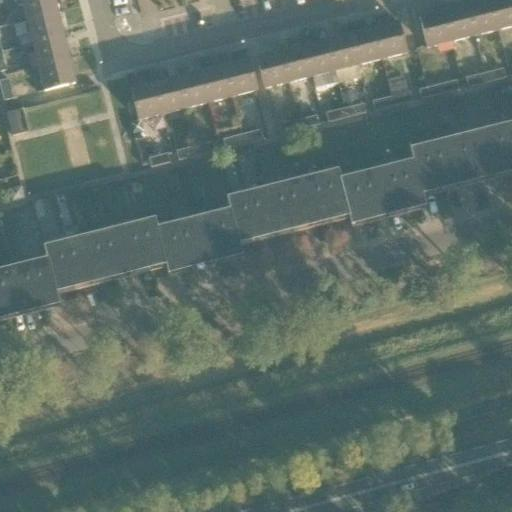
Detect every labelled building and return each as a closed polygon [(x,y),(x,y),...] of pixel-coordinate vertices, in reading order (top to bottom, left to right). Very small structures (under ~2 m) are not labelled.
[(22,0),(28,22),(58,14),(54,0),(22,0)] [(499,32),(511,28),(511,0),(494,0),(491,1),(499,32)] [(476,37),(499,32),(491,1),(468,7),(476,37)] [(453,43),(476,37),(468,7),(445,13),(453,43)] [(428,49),(453,43),(445,13),(421,19),(428,49)] [(20,49),(33,45),(64,37),(58,14),(28,22),(31,35),(17,39),(20,49)] [(383,61),(408,55),(400,24),(375,30),(383,61)] [(359,67),(383,61),(375,30),(352,36),(359,67)] [(336,73),(359,67),(352,36),(328,42),(336,73)] [(30,71),(39,68),(70,61),(64,37),(33,45),(36,55),(27,57),(30,71)] [(313,79),(336,73),(328,42),(305,48),(313,79)] [(290,85),(313,79),(305,48),(282,54),(290,85)] [(266,91),(290,85),(282,54),(258,60),(266,91)] [(45,92),(76,85),(70,61),(39,68),(45,92)] [(233,99),(257,93),(249,62),(226,68),(233,99)] [(210,105),(233,99),(226,68),(202,74),(210,105)] [(486,75),(488,84),(507,79),(505,70),(486,75)] [(187,110),(210,105),(202,74),(179,79),(187,110)] [(469,89),(488,84),(486,75),(467,80),(469,89)] [(164,116),(187,110),(179,79),(156,85),(164,116)] [(9,80),(0,82),(0,84),(4,102),(14,100),(10,87),(9,80)] [(439,87),(441,96),(460,91),(458,82),(439,87)] [(140,122),(164,116),(156,85),(132,91),(140,122)] [(422,101),(441,96),(439,87),(420,91),(422,101)] [(352,94),(342,96),(346,110),(355,108),(352,94)] [(392,98),(395,108),(413,103),(411,94),(392,98)] [(376,112),(395,108),(392,98),(374,103),(376,112)] [(346,110),(348,119),(367,115),(365,105),(355,108),(346,110)] [(330,124),(348,119),(346,110),(327,115),(330,124)] [(23,111),(8,115),(13,138),(29,134),(23,111)] [(300,122),(302,131),(321,126),(318,117),(300,122)] [(283,136),(302,131),(300,122),(281,127),(283,136)] [(511,124),(503,127),(511,164),(511,124)] [(495,174),(511,170),(511,164),(503,127),(485,132),(495,174)] [(242,136),(245,145),(263,141),(261,132),(242,136)] [(477,179),(495,174),(485,132),(467,136),(477,179)] [(226,150),(245,145),(242,136),(224,141),(226,150)] [(459,184),(477,179),(467,136),(449,141),(459,184)] [(441,188),(459,184),(449,141),(431,145),(434,161),(441,188)] [(196,148),(199,157),(217,153),(215,143),(196,148)] [(441,188),(434,161),(431,145),(410,150),(413,162),(415,161),(423,193),(441,188)] [(180,162),(199,157),(196,148),(178,153),(180,162)] [(152,169),(171,164),(169,155),(150,160),(152,169)] [(427,208),(423,193),(415,161),(413,162),(396,166),(408,213),(427,208)] [(389,217),(408,213),(396,166),(377,171),(389,217)] [(350,214),(341,180),(339,171),(320,176),(331,219),(348,214),(350,214)] [(371,222),(389,217),(377,171),(359,176),(371,222)] [(313,224),(331,219),(320,176),(302,181),(313,224)] [(352,227),(371,222),(359,176),(341,180),(350,214),(348,214),(352,227)] [(294,228),(313,224),(302,181),(283,185),(294,228)] [(276,233),(294,228),(283,185),(265,190),(276,233)] [(258,238),(276,233),(265,190),(247,195),(258,238)] [(239,242),(258,238),(247,195),(228,199),(231,211),(232,211),(239,242)] [(243,257),(239,242),(232,211),(231,211),(213,215),(224,261),(243,257)] [(206,266),(224,261),(213,215),(195,220),(206,266)] [(167,263),(159,229),(156,219),(137,224),(148,268),(166,263),(167,263)] [(188,271),(206,266),(195,220),(176,225),(188,271)] [(129,273),(148,268),(137,224),(119,229),(129,273)] [(169,276),(188,271),(176,225),(159,229),(167,263),(166,263),(169,276)] [(111,277),(129,273),(119,229),(100,234),(111,277)] [(93,282),(111,277),(100,234),(82,238),(93,282)] [(74,287),(93,282),(82,238),(64,243),(74,287)] [(56,291),(74,287),(64,243),(45,248),(48,260),(48,259),(56,291)] [(60,306),(56,291),(48,259),(48,260),(29,264),(41,311),(60,306)] [(23,315),(41,311),(29,264),(11,269),(23,315)] [(0,301),(5,320),(23,315),(11,269),(0,271),(0,301)]
